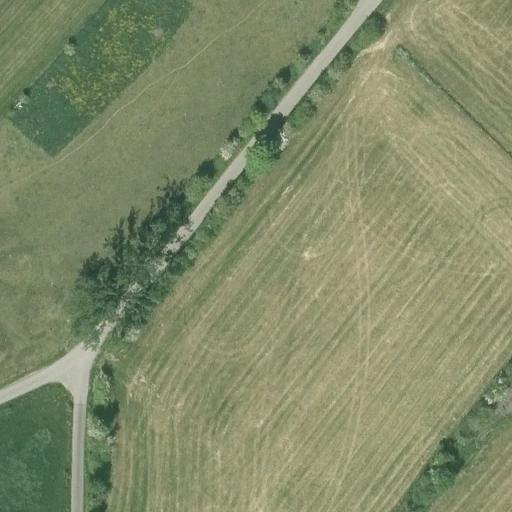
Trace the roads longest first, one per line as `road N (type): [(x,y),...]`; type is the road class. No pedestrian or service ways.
road 1 (unclassified): [(388,0),(86,350)]
road 2 (unclassified): [(75,511),(86,350)]
